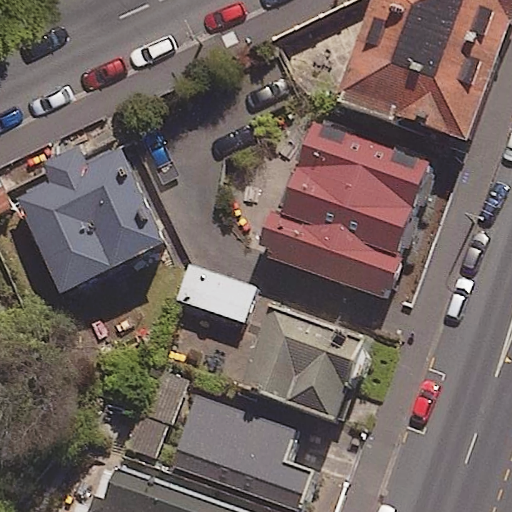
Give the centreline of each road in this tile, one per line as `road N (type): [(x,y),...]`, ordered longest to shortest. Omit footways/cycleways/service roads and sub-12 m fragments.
road 1 (residential): [(0,76),(159,0)]
road 2 (secondary): [(511,370),(461,511)]
